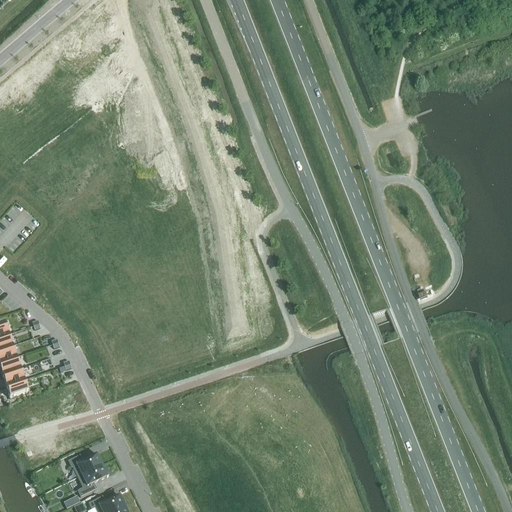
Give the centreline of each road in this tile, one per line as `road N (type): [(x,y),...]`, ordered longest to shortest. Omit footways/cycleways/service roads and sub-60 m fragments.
road 1 (unclassified): [(407,511),(358,354),(205,0)]
road 2 (primary): [(235,0),(437,511)]
road 3 (unclassified): [(507,511),(423,332),(307,0)]
road 4 (primary): [(477,511),(277,0)]
road 5 (residential): [(103,414),(61,333),(0,277)]
